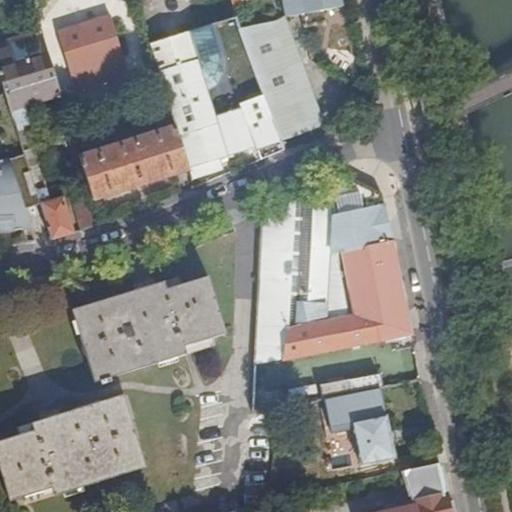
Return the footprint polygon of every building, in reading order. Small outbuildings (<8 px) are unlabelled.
[(234,5),(235,7),(253,2),(252,0),(282,0),(286,18),(302,15),(323,11),(342,6),(340,0),(230,0),(231,5),(234,5)] [(323,11),(302,15),(304,26),(325,22),(323,11)] [(110,16),(57,32),(75,90),(128,73),(110,16)] [(243,37),(263,90),(282,141),(322,125),(282,22),(243,37)] [(210,23),(148,44),(174,127),(187,168),(191,179),(221,168),(218,157),(256,147),(260,160),(285,150),(282,141),(263,90),(237,99),(238,103),(212,112),(204,88),(215,80),(221,69),(220,58),(210,23)] [(54,75),(47,56),(14,66),(7,43),(0,45),(0,76),(5,91),(54,75)] [(26,107),(60,96),(54,75),(5,91),(6,95),(18,135),(34,129),(26,107)] [(187,168),(174,127),(148,136),(141,138),(80,157),(93,198),(187,168)] [(141,138),(148,136),(146,130),(139,132),(141,138)] [(0,230),(8,231),(30,227),(25,208),(40,203),(34,183),(25,155),(7,160),(0,161),(0,230)] [(255,321),(288,325),(283,359),(392,338),(395,348),(413,345),(376,170),(373,168),(260,214),(255,321)] [(52,239),(74,233),(63,197),(49,201),(43,180),(34,183),(40,203),(52,239)] [(101,224),(93,198),(74,204),(82,230),(101,224)] [(82,230),(74,204),(72,204),(80,231),(82,230)] [(164,283),(76,309),(83,334),(79,336),(85,356),(89,356),(96,381),(186,355),(183,347),(224,333),(209,278),(166,291),(164,283)] [(33,431),(0,441),(0,470),(9,501),(51,488),(54,496),(141,468),(133,442),(138,441),(131,420),(127,422),(119,395),(31,423),(33,431)] [(363,479),(399,470),(386,413),(350,422),(363,479)] [(447,511),(438,462),(402,470),(412,502),(406,503),(407,508),(389,511),(447,511)]
